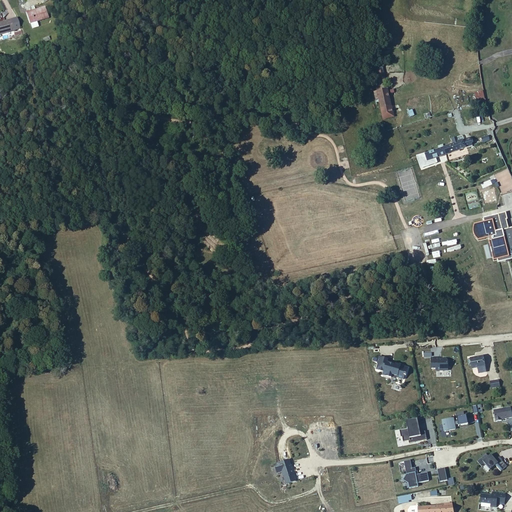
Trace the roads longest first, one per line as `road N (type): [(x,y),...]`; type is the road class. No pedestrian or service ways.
road 1 (track): [(427,277),(427,290),(392,311),(322,305),(242,346),(209,352),(185,338),(173,290),(115,218),(100,176),(109,130),(136,112),(183,123),(261,109),(307,133)]
road 2 (track): [(318,466),(308,494),(282,502),(249,487),(141,511)]
road 3 (residential): [(318,466),(511,443)]
